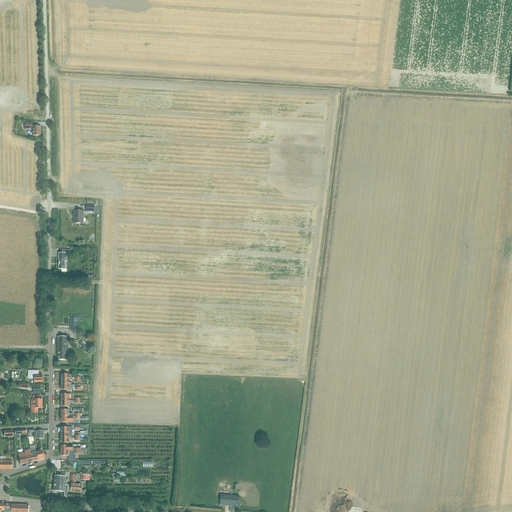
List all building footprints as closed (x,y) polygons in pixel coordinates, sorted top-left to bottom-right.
[(25,129),(33,130),(33,136),(41,136),(41,127),(33,127),(32,127),(32,123),(25,123),(25,129)] [(83,211),(75,211),(74,223),(83,224),(83,211)] [(62,253),(59,253),(59,269),(61,269),(61,272),(67,272),(67,269),(65,269),(65,261),(66,261),(66,254),(74,254),(74,250),(62,250),(62,253)] [(68,337),(58,337),(58,360),(67,360),(67,351),(68,351),(68,337)] [(43,375),(38,375),(38,371),(28,371),(28,379),(34,379),(34,382),(43,382),(43,375)] [(43,408),(43,400),(40,400),(40,396),(33,396),(33,400),(32,400),(32,405),(32,408),(32,412),(38,412),(38,408),(43,408)] [(43,438),(43,430),(34,431),(34,433),(35,439),(43,438)] [(30,449),(24,451),(24,452),(24,453),(26,463),(31,462),(32,462),(30,453),(30,452),(30,449)] [(44,459),(42,451),(36,452),(38,460),(44,459)] [(26,463),(24,453),(18,454),(20,464),(26,463)] [(0,469),(11,469),(11,461),(0,460),(0,469)] [(56,473),(55,484),(66,485),(66,477),(62,477),(62,475),(62,473),(56,473)] [(73,484),(71,484),(70,492),(81,493),(82,485),(76,484),(77,480),(75,480),(76,476),(72,475),(71,480),(73,480),(73,484)] [(66,488),(66,485),(55,484),(55,491),(68,492),(68,488),(66,488)] [(239,506),(240,496),(221,495),(220,505),(239,506)]
